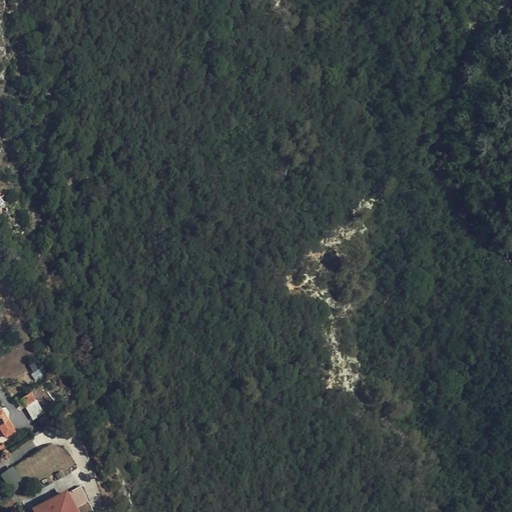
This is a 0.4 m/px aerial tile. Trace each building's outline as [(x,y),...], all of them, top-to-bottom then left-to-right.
[(14,406),(19,414),(29,408),(24,400),(14,406)] [(29,408),(19,414),(26,426),(38,420),(30,407),(29,408)] [(0,441),(8,437),(1,426),(0,426),(0,441)] [(40,481),(72,463),(60,440),(27,458),(40,481)] [(12,466),(1,474),(12,490),(24,482),(12,466)] [(80,511),(81,511),(96,506),(89,489),(74,495),(54,503),(57,511),(80,511)]
